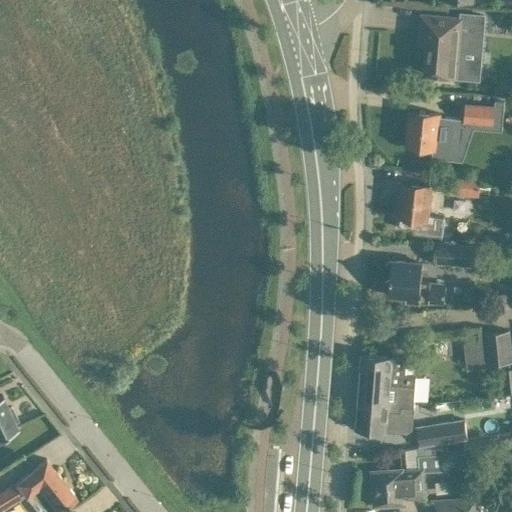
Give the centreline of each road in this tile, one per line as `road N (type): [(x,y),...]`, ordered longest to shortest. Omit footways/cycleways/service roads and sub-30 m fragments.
road 1 (secondary): [(305,511),(322,286),(316,151),(291,30)]
road 2 (unclassified): [(156,511),(19,343),(0,334)]
